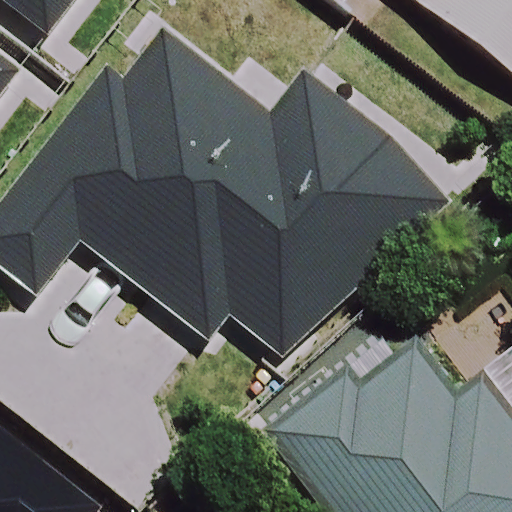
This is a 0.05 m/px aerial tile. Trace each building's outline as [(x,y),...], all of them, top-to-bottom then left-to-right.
[(0,0),(0,230),(35,184),(111,242),(166,170),(73,100),(148,0),(0,0)] [(511,0),(402,0),(511,86),(511,0)] [(324,118),(248,57),(173,149),(249,211),(324,118)] [(501,149),(405,77),(332,175),(428,247),(501,149)] [(0,511),(23,511),(61,466),(0,417),(0,511)]
